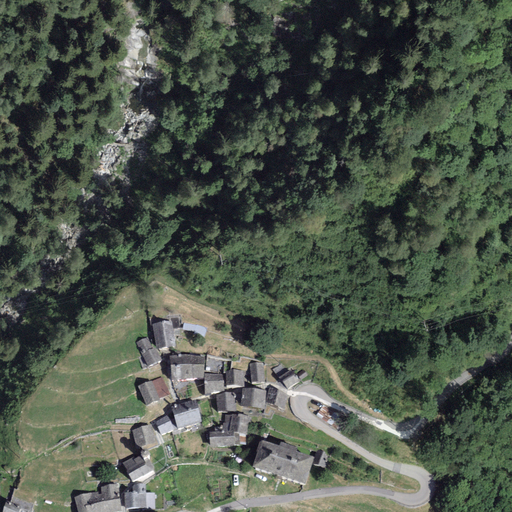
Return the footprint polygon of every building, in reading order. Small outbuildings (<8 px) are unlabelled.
[(153,326),(157,352),(174,349),(171,323),(153,326)] [(208,328),(185,324),(184,330),(196,332),(195,337),(206,339),(208,328)] [(147,338),(136,343),(142,356),(138,358),(144,371),(161,363),(155,349),(153,350),(147,338)] [(203,359),(173,360),(174,382),(204,381),(203,359)] [(263,366),(250,367),(252,384),(265,382),(263,366)] [(242,371),(225,370),(225,388),(242,388),(242,371)] [(298,381),(291,370),(278,379),(286,390),(298,381)] [(223,376),(205,376),(205,394),(223,394),(223,376)] [(162,377),(137,388),(146,409),(160,403),(159,400),(170,396),(162,377)] [(286,394),(271,390),(267,407),(282,411),(286,394)] [(266,394),(243,391),(241,411),(263,413),(266,394)] [(234,395),(217,397),(219,415),(236,414),(234,395)] [(195,402),(171,409),(177,430),(201,423),(195,402)] [(226,416),(225,433),(248,435),(250,418),(226,416)] [(156,424),(161,435),(174,429),(168,418),(156,424)] [(151,427),(134,431),(137,449),(154,446),(151,427)] [(235,434),(209,435),(210,450),(235,448),(235,434)] [(313,464),(261,448),(253,471),(306,487),(313,464)] [(330,456),(319,452),(315,465),(325,469),(330,456)] [(143,456),(124,467),(134,484),(153,472),(143,456)] [(102,495),(75,499),(77,511),(123,511),(119,486),(101,489),(102,495)] [(156,495),(126,498),(127,511),(135,511),(157,510),(156,495)] [(20,511),(22,507),(8,502),(3,511),(20,511)]
